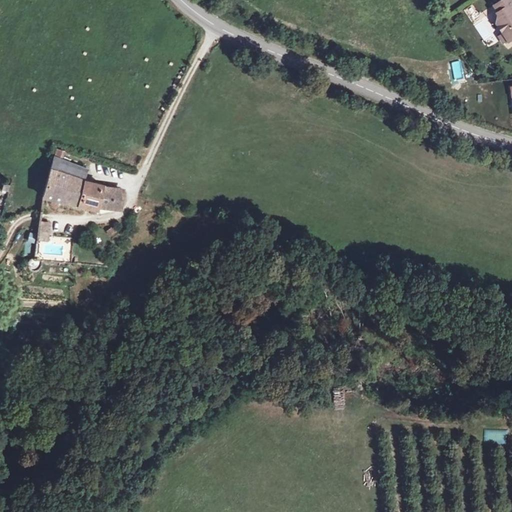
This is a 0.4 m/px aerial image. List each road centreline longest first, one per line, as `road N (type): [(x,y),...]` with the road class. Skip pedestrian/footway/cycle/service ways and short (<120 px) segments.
road 1 (tertiary): [(181,0),(240,39),(511,146)]
road 2 (track): [(0,249),(30,214),(92,218),(123,210),(217,27)]
